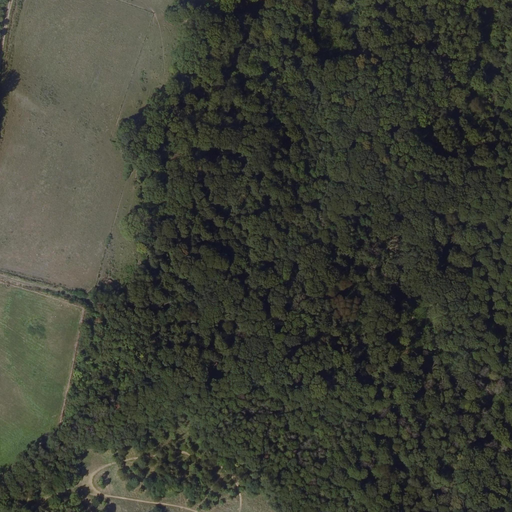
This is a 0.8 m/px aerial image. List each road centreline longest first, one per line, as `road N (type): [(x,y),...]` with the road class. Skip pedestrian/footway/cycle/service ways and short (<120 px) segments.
road 1 (track): [(284,245),(155,303),(0,276)]
road 2 (track): [(443,171),(384,185),(284,245)]
